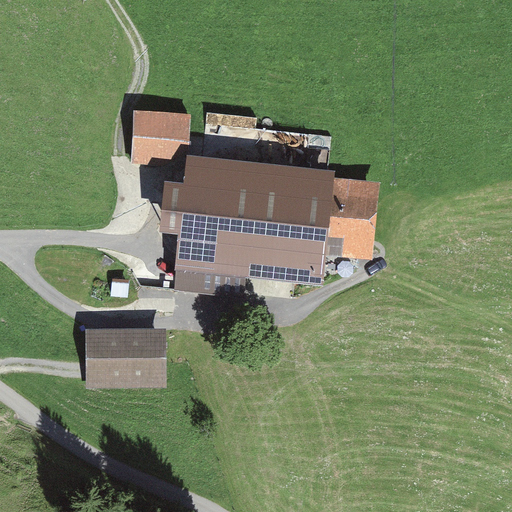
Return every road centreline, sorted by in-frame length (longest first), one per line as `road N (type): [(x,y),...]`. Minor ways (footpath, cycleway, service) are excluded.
road 1 (track): [(0,242),(39,286),(110,323),(294,306),(374,262)]
road 2 (track): [(116,242),(127,177),(122,122),(142,59),(112,0)]
road 3 (track): [(211,511),(100,460),(0,389)]
road 4 (track): [(0,238),(150,245)]
